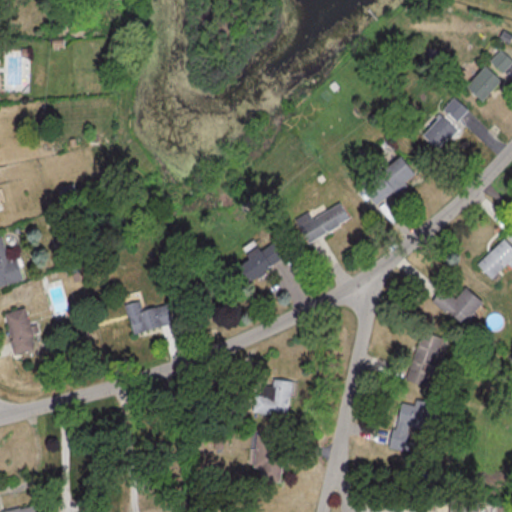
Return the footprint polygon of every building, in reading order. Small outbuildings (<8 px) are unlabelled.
[(511,61),(499,49),(488,61),(501,72),(511,61)] [(464,86),(480,101),(499,80),(484,65),(464,86)] [(441,108),(455,121),(466,109),(453,97),(441,108)] [(455,129),(440,114),(420,134),(435,149),(455,129)] [(376,176),(392,192),(412,171),(396,155),(376,176)] [(362,190),(375,204),(387,192),(374,178),(362,190)] [(307,212),(294,219),(307,242),(349,219),(340,201),(311,217),(307,212)] [(0,235),(0,285),(20,279),(14,257),(7,259),(0,235)] [(475,263),(490,278),(511,255),(511,247),(501,237),(475,263)] [(282,258),(269,241),(233,266),(245,284),(282,258)] [(480,302),(463,286),(452,298),(441,287),(431,298),(458,325),(480,302)] [(141,309),(139,300),(123,304),(130,333),(171,323),(166,303),(141,309)] [(1,313),(13,354),(34,348),(22,307),(1,313)] [(441,337),(417,331),(406,382),(430,387),(441,337)] [(291,381),(271,379),(270,388),(261,387),(260,395),(253,394),(251,411),(286,416),(291,381)] [(399,402),(387,447),(409,453),(413,440),(405,438),(409,424),(425,429),(432,405),(415,400),(413,406),(399,402)] [(279,481),(281,450),(271,450),(272,435),(254,433),(251,480),(279,481)] [(447,511),(476,511),(478,502),(449,498),(447,511)]
